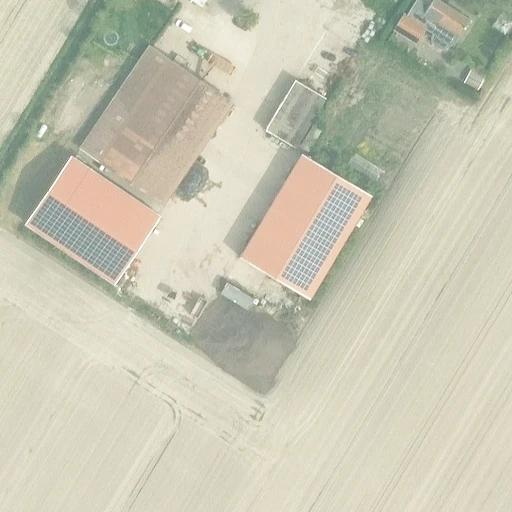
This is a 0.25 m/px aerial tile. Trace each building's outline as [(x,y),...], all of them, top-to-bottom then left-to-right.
[(403,14),(393,30),(415,44),(425,29),(433,34),(431,38),(431,42),(433,46),(439,49),(444,50),(447,48),(450,45),(453,47),(470,20),(437,0),(416,0),(406,16),(403,14)] [(329,45),(324,59),(338,64),(343,49),(329,45)] [(80,148),(163,204),(232,103),(149,47),(80,148)] [(265,130),(295,148),(325,99),(294,80),(265,130)] [(241,258),(309,299),(371,195),(303,154),(241,258)] [(71,156),(24,225),(113,284),(159,216),(71,156)]
